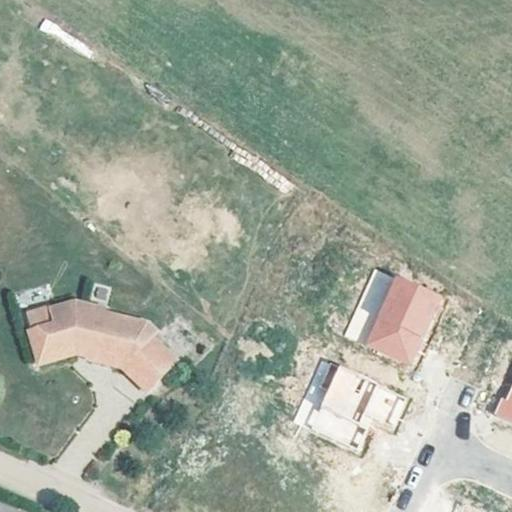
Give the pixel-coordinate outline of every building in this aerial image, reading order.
[(342,335),(408,365),(427,322),(423,321),(427,313),(431,314),(438,299),(395,279),(377,319),(354,309),(342,335)] [(74,302),(51,308),(54,320),(27,328),(36,360),(75,349),(87,352),(86,356),(85,359),(121,368),(123,365),(149,389),(176,361),(151,337),(154,332),(145,323),(102,313),(103,309),(74,302)] [(22,312),(27,328),(54,320),(51,308),(49,304),(22,312)] [(75,349),(36,360),(37,365),(75,354),(86,356),(87,352),(75,349)] [(314,434),(360,454),(370,433),(363,430),(368,419),(392,430),(405,400),(329,365),(318,390),(331,396),(314,434)] [(318,390),(313,388),(296,425),(314,434),(331,396),(318,390)] [(501,400),(494,416),(511,424),(511,388),(506,402),(501,400)] [(356,511),(365,493),(324,474),(312,500),(285,488),(273,511),(356,511)] [(365,511),(373,496),(365,493),(356,511),(365,511)]
